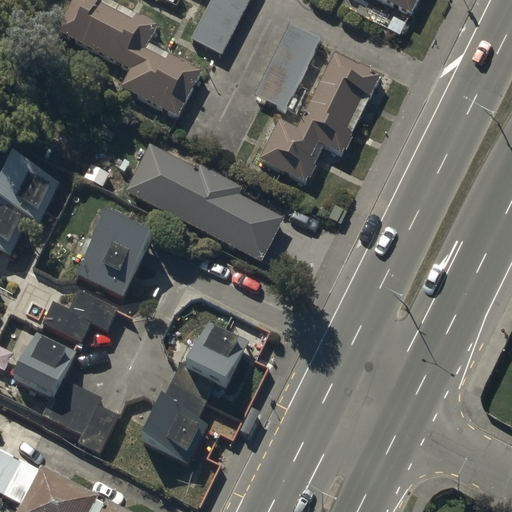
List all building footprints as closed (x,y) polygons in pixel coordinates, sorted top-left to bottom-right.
[(100,0),(73,0),(55,37),(131,75),(123,91),(180,120),(204,73),(165,54),(167,52),(148,43),(156,26),(134,15),(130,24),(96,8),(100,0)] [(249,0),(218,0),(195,43),(220,56),(249,0)] [(374,0),(412,19),(421,0),(374,0)] [(255,96),(285,111),(320,41),(290,26),(255,96)] [(381,81),(334,57),(296,134),(279,126),(260,165),(305,187),(324,148),(345,158),(356,136),(347,131),(363,98),(371,102),(381,81)] [(197,174),(150,150),(127,194),(261,263),(282,223),(239,200),(244,191),(200,168),(197,174)] [(130,165),(125,163),(120,170),(125,173),(130,165)] [(0,255),(5,258),(23,221),(38,228),(59,186),(14,164),(0,191),(0,255)] [(108,177),(91,168),(85,180),(102,189),(108,177)] [(125,301),(153,243),(105,220),(77,279),(125,301)] [(117,315),(79,295),(70,312),(107,332),(117,315)] [(81,346),(91,326),(55,308),(45,328),(81,346)] [(249,346),(210,326),(188,372),(226,391),(249,346)] [(77,356),(38,337),(15,384),(54,403),(77,356)] [(216,391),(179,372),(163,405),(199,423),(216,391)] [(10,391),(0,385),(0,406),(1,408),(10,391)] [(101,403),(66,385),(47,421),(83,439),(101,403)] [(208,430),(163,407),(143,446),(188,469),(208,430)] [(248,434),(260,412),(251,407),(240,430),(248,434)] [(119,419),(100,409),(80,447),(100,457),(119,419)] [(37,473),(0,453),(0,496),(19,506),(37,473)] [(91,511),(99,498),(42,470),(20,511),(91,511)]
